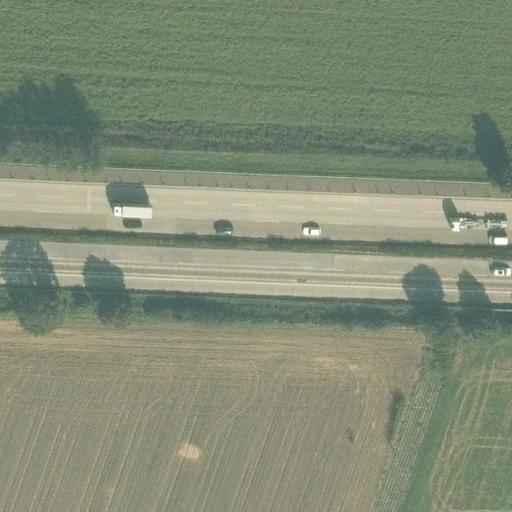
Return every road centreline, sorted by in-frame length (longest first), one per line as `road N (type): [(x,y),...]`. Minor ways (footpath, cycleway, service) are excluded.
road 1 (motorway): [(0,256),(511,276)]
road 2 (motorway): [(511,228),(0,208)]
